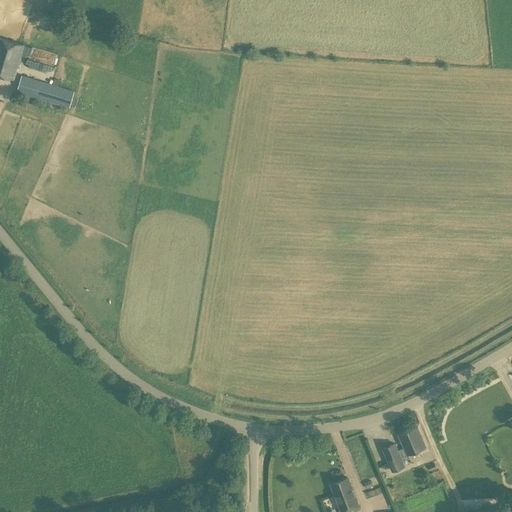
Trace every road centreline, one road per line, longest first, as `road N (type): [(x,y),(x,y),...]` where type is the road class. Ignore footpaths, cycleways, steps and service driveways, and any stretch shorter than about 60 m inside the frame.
road 1 (unclassified): [(256,429),(211,418),(129,377),(87,340),(0,236)]
road 2 (unclassified): [(511,348),(376,420),(256,429)]
